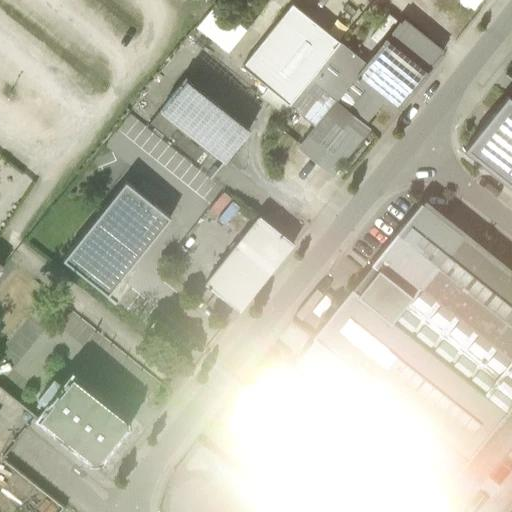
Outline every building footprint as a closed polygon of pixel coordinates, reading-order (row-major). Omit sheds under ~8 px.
[(466,0),(479,10),(486,0),(466,0)] [(214,6),(195,30),(219,50),(238,25),(214,6)] [(292,6),(242,68),(289,105),(339,43),(292,6)] [(335,105),(299,151),(308,158),(333,179),(370,133),(364,128),(382,105),(394,115),(443,55),(405,24),(356,84),(366,92),(348,115),(335,105)] [(214,154),(227,164),(251,134),(185,80),(160,110),(162,111),(149,128),(201,170),(214,154)] [(511,102),(500,92),(475,124),(456,148),(511,191),(511,102)] [(294,175),(308,158),(299,151),(285,167),(294,175)] [(108,300),(170,225),(128,190),(66,265),(108,300)] [(462,460),(511,397),(511,276),(417,200),(310,336),(462,460)] [(290,246),(258,221),(204,288),(240,316),(293,249),(290,246)] [(97,323),(165,383),(172,375),(104,315),(97,323)] [(462,460),(310,336),(299,350),(289,361),(329,393),(349,410),(364,422),(442,485),(445,482),(462,460)] [(343,511),(419,511),(433,496),(321,403),(281,370),(277,374),(255,403),(236,426),(343,511)] [(76,385),(42,427),(93,469),(104,470),(134,433),(76,385)] [(349,410),(329,393),(325,399),(345,415),(349,410)] [(511,397),(485,430),(511,451),(511,397)] [(462,460),(445,482),(485,511),(505,511),(511,503),(511,451),(485,430),(462,460)] [(433,496),(419,511),(485,511),(445,482),(442,485),(435,494),(433,496)]
